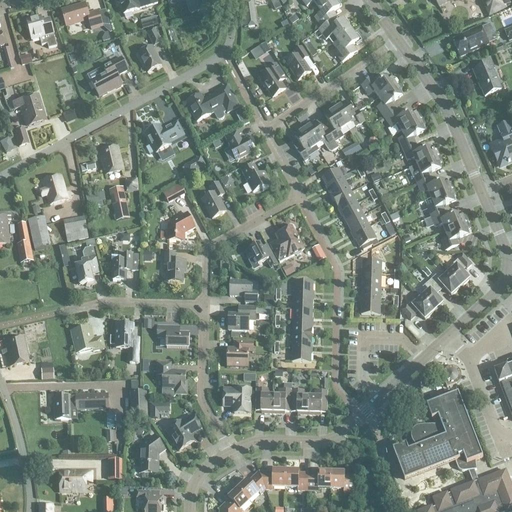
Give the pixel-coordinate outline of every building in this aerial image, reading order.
[(119,5),(121,4),(124,15),(140,11),(139,10),(158,4),(156,0),(115,0),(117,4),(119,5)] [(180,3),(180,2),(186,0),(191,15),(205,10),(202,0),(168,0),(170,5),(180,3)] [(282,10),(277,0),(274,0),(270,2),(275,12),(276,11),(277,13),(282,10)] [(322,29),(333,21),(330,16),(342,7),(338,2),(335,2),(333,0),(327,0),(317,8),(322,14),(315,19),(322,29)] [(451,0),(482,0),(482,1),(489,17),(505,9),(505,8),(510,5),(507,0),(435,0),(439,7),(451,0)] [(257,27),(253,3),(241,4),(245,29),(257,27)] [(88,14),(85,5),(62,12),(67,27),(88,21),(91,32),(103,28),(105,36),(112,34),(105,11),(98,13),(98,11),(88,14)] [(50,18),(43,20),(42,17),(28,21),(28,23),(26,24),(25,25),(26,30),(28,30),(30,30),(33,41),(41,39),(43,46),(48,45),(50,49),(58,47),(50,18)] [(144,21),(146,30),(159,26),(156,17),(144,21)] [(337,42),(352,32),(348,28),(350,25),(346,20),(334,28),(331,23),(334,21),(333,21),(322,29),(319,31),(326,41),(333,36),(337,42)] [(155,30),(146,34),(153,47),(162,43),(155,30)] [(461,60),(481,51),(490,47),(482,30),(473,34),(453,43),(461,60)] [(352,32),(337,42),(341,48),(334,53),(342,64),(354,55),(349,49),(356,45),(357,46),(362,42),(357,35),(354,36),(352,32)] [(496,42),(505,38),(503,33),(494,36),(496,42)] [(24,48),(31,45),(29,38),(22,41),(24,48)] [(14,69),(8,48),(3,50),(8,70),(14,69)] [(147,74),(162,66),(152,48),(138,55),(147,74)] [(311,73),(303,62),(308,58),(302,48),(295,53),(297,57),(286,64),(298,82),(311,73)] [(20,58),(21,66),(31,64),(29,56),(20,58)] [(123,87),(118,78),(129,72),(121,58),(103,68),(106,75),(91,83),(99,98),(115,89),(117,90),(123,87)] [(480,86),(484,98),(501,91),(493,71),(491,64),(473,71),(478,83),(477,84),(479,87),(480,86)] [(286,90),(278,78),(283,75),(276,65),(269,70),(271,72),(260,79),(273,99),(286,90)] [(368,96),(375,93),(379,99),(398,85),(394,79),(390,79),(389,77),(378,85),(373,78),(361,87),(368,96)] [(378,110),(384,119),(396,111),(391,104),(403,96),(401,94),(402,90),(398,85),(379,99),(383,104),(378,110)] [(197,123),(211,115),(214,114),(217,119),(217,120),(218,120),(220,121),(221,121),(222,120),(223,119),(224,118),(224,117),(224,116),(224,114),(227,113),(228,114),(239,108),(228,87),(216,93),(217,94),(204,102),(200,96),(186,104),(197,123)] [(13,104),(15,110),(20,109),(26,128),(46,122),(38,96),(13,104)] [(335,110),(346,127),(352,123),(355,128),(359,126),(360,126),(365,123),(358,112),(353,115),(345,103),(335,110)] [(346,127),(335,110),(324,117),(332,129),(328,132),(335,143),(344,137),(340,131),(346,127)] [(235,115),(242,128),(249,124),(242,111),(235,115)] [(414,111),(401,118),(396,111),(384,119),(391,128),(393,127),(397,134),(401,132),(422,120),(419,114),(415,113),(414,111)] [(399,143),(403,153),(417,147),(413,139),(425,132),(424,130),(425,126),(422,120),(401,132),(404,138),(399,143)] [(315,123),(305,130),(316,147),(322,143),(328,152),(331,153),(338,148),(335,143),(328,132),(323,135),(315,123)] [(511,145),(511,133),(511,131),(507,123),(495,128),(501,143),(489,148),(492,153),(491,153),(496,164),(499,170),(509,165),(508,164),(511,162),(511,153),(509,147),(511,145)] [(160,126),(146,134),(152,146),(147,149),(150,156),(156,153),(157,155),(172,147),(170,145),(185,137),(178,124),(163,132),(160,126)] [(14,131),(19,148),(28,145),(23,129),(14,131)] [(309,159),(308,158),(319,151),(316,147),(305,130),(294,137),(302,149),(297,152),(304,162),(309,159)] [(247,140),(242,143),(237,133),(226,139),(231,148),(229,149),(236,162),(253,152),(247,140)] [(1,145),(6,155),(13,151),(8,142),(1,145)] [(414,160),(417,166),(439,157),(437,151),(433,150),(432,147),(419,153),(417,147),(403,153),(407,161),(414,160)] [(118,149),(100,153),(106,176),(123,171),(118,149)] [(414,177),(417,186),(430,180),(428,174),(441,169),(440,167),(442,163),(439,157),(417,166),(419,172),(414,177)] [(197,172),(206,167),(201,158),(192,163),(197,172)] [(86,165),(87,172),(96,170),(94,163),(86,165)] [(264,173),(256,178),(254,173),(257,171),(254,166),(242,173),(253,194),(261,189),(263,192),(272,187),(264,173)] [(328,191),(345,182),(339,170),(322,179),(328,191)] [(379,174),(371,177),(373,184),(381,181),(379,174)] [(48,197),(50,205),(67,200),(61,178),(43,183),(46,191),(41,192),(43,198),(48,197)] [(428,193),(431,200),(453,190),(451,184),(447,183),(446,181),(433,186),(430,180),(417,186),(421,194),(428,193)] [(335,202),(351,193),(345,182),(328,191),(335,202)] [(209,188),(213,195),(201,201),(212,221),(228,213),(223,204),(223,203),(221,199),(226,196),(219,183),(209,188)] [(130,219),(123,189),(110,192),(117,222),(130,219)] [(428,210),(431,219),(445,213),(442,208),(455,202),(454,200),(456,196),(453,190),(431,200),(425,202),(428,210)] [(88,205),(105,202),(103,192),(85,195),(88,205)] [(169,205),(174,202),(168,192),(163,194),(169,205)] [(341,214),(358,205),(351,193),(335,202),(341,214)] [(347,226),(364,217),(358,205),(341,214),(347,226)] [(442,226),(445,233),(467,223),(465,217),(461,216),(460,214),(447,219),(445,213),(431,219),(435,227),(442,226)] [(187,214),(168,224),(167,241),(184,242),(184,235),(195,229),(187,214)] [(392,223),(399,220),(396,214),(390,217),(392,223)] [(353,237),(370,228),(364,217),(347,226),(353,237)] [(0,218),(0,232),(0,233),(0,234),(2,233),(3,237),(9,237),(8,221),(11,221),(11,218),(0,218)] [(64,222),(67,244),(89,240),(85,218),(64,222)] [(52,249),(45,219),(28,223),(35,252),(49,249),(49,250),(52,249)] [(470,229),(467,223),(445,233),(448,239),(442,244),(445,252),(459,247),(456,241),(469,235),(468,233),(470,229)] [(279,264),(294,256),(297,257),(301,255),(301,252),(304,251),(295,233),(296,230),(294,227),(291,226),(288,228),(287,231),(276,237),(278,242),(270,246),(279,264)] [(386,230),(391,238),(396,235),(392,227),(386,230)] [(370,228),(353,237),(360,249),(377,240),(370,228)] [(0,246),(10,245),(9,237),(3,237),(2,233),(0,234),(0,233),(0,232),(0,246)] [(30,243),(17,246),(21,264),(33,262),(30,243)] [(258,267),(266,262),(270,269),(277,265),(268,247),(263,250),(261,245),(245,254),(249,262),(254,259),(258,267)] [(99,273),(95,256),(93,248),(85,250),(83,254),(84,259),(82,263),(82,265),(75,267),(80,287),(85,285),(86,287),(94,285),(93,283),(94,283),(92,275),(99,273)] [(152,254),(143,254),(143,262),(152,262),(152,254)] [(162,265),(168,266),(168,283),(183,283),(183,270),(185,270),(186,262),(176,262),(176,255),(163,254),(162,265)] [(122,263),(114,262),(113,281),(126,281),(126,268),(132,268),(133,256),(122,256),(122,263)] [(452,271),(448,275),(460,288),(469,280),(459,269),(463,266),(467,270),(472,266),(463,257),(451,268),(452,271)] [(362,276),(381,276),(382,263),(363,262),(362,276)] [(291,265),(282,270),(286,278),(295,274),(291,265)] [(437,274),(430,281),(438,291),(443,287),(451,296),(460,288),(448,275),(443,279),(437,274)] [(362,289),(381,290),(381,276),(362,276),(362,289)] [(426,295),(421,299),(434,312),(442,304),(434,295),(438,291),(430,281),(422,288),(426,295)] [(258,292),(252,292),(252,282),(230,282),(230,297),(245,298),(245,304),(258,304),(258,292)] [(294,297),(313,297),(313,284),(294,283),(294,297)] [(361,302),(380,303),(381,290),(362,289),(361,302)] [(264,308),(273,308),(273,297),(264,296),(264,308)] [(313,297),(294,297),(293,310),(312,310),(313,297)] [(425,320),(434,312),(421,299),(417,302),(415,301),(402,312),(411,321),(415,317),(411,313),(415,310),(425,320)] [(380,303),(361,302),(361,316),(380,317),(380,303)] [(238,307),(238,316),(229,316),(228,333),(249,333),(249,322),(256,323),(256,315),(256,308),(238,307)] [(312,310),(293,310),(293,323),(312,324),(312,310)] [(436,322),(444,315),(440,310),(432,318),(436,322)] [(155,322),(143,321),(143,330),(154,330),(155,322)] [(312,324),(293,323),(293,336),(311,337),(312,324)] [(116,326),(116,338),(110,338),(110,346),(116,346),(116,350),(130,351),(129,364),(138,365),(139,344),(133,343),(133,327),(116,326)] [(167,340),(166,349),(188,349),(188,335),(171,335),(172,328),(158,327),(157,339),(167,340)] [(92,340),(90,328),(77,331),(78,334),(73,335),(71,338),(75,351),(79,354),(85,352),(87,348),(91,347),(92,353),(104,350),(101,338),(92,340)] [(311,337),(293,336),(292,349),(311,350),(311,337)] [(23,338),(3,342),(9,368),(29,364),(23,338)] [(240,343),(240,350),(228,350),(227,368),(248,368),(248,354),(253,354),(253,344),(240,343)] [(311,350),(292,349),(292,363),(310,364),(311,350)] [(511,360),(510,360),(508,361),(507,362),(506,363),(505,365),(505,366),(506,368),(494,372),(511,417),(511,360)] [(163,374),(163,389),(162,396),(163,396),(165,398),(174,399),(177,395),(184,395),(184,393),(187,391),(187,385),(185,383),(185,373),(170,372),(170,365),(157,364),(157,374),(163,374)] [(53,370),(40,370),(41,382),(53,381),(53,370)] [(458,379),(459,376),(458,374),(457,372),(455,370),(452,370),(450,370),(447,371),(446,374),(445,376),(446,378),(443,379),(447,388),(455,385),(454,382),(456,381),(458,379)] [(327,414),(329,392),(329,380),(324,380),(324,390),(326,390),(326,392),(322,392),(315,391),(315,398),(309,397),(309,416),(317,417),(317,414),(321,414),(327,414)] [(130,394),(131,420),(147,420),(147,393),(138,394),(138,382),(131,382),(132,394),(130,394)] [(251,391),(234,390),(234,391),(224,391),(224,408),(234,408),(234,414),(250,415),(251,391)] [(264,415),(273,415),(273,396),(268,396),(269,391),(256,390),(255,412),(265,412),(264,415)] [(281,413),(291,413),(292,391),(279,391),(279,397),(273,396),(273,415),(281,415),(281,413)] [(301,416),(309,416),(309,397),(304,397),(304,392),(292,391),(291,413),(301,414),(301,416)] [(71,421),(71,410),(76,410),(76,412),(108,411),(108,395),(75,396),(75,398),(70,398),(70,397),(54,398),(55,421),(71,421)] [(463,473),(464,473),(468,472),(470,477),(475,474),(471,464),(483,459),(458,395),(437,403),(435,398),(434,398),(427,407),(426,407),(432,421),(433,420),(436,427),(421,429),(418,430),(416,431),(415,432),(413,434),(412,436),(412,438),(412,440),(413,442),(413,444),(393,452),(404,481),(455,462),(457,469),(458,470),(458,471),(459,472),(460,472),(461,473),(463,473)] [(170,412),(169,405),(150,406),(150,419),(157,420),(157,413),(170,412)] [(193,416),(182,423),(180,420),(165,430),(179,452),(194,442),(190,436),(201,429),(193,416)] [(165,452),(154,437),(140,447),(140,474),(158,475),(159,457),(165,452)] [(121,481),(121,461),(109,461),(109,481),(121,481)] [(285,489),(286,470),(273,470),(273,473),(259,472),(266,492),(272,492),(272,489),(285,489)] [(286,470),(285,489),(298,489),(298,493),(308,493),(309,474),(298,473),(299,471),(286,470)] [(331,490),(332,472),(319,471),(319,474),(309,474),(308,493),(318,493),(319,490),(331,490)] [(237,489),(250,503),(259,494),(261,496),(266,492),(259,472),(248,482),(246,480),(237,489)] [(332,472),(331,490),(343,491),(343,494),(355,495),(355,475),(344,475),(345,472),(332,472)] [(475,474),(470,477),(473,484),(450,493),(451,495),(447,496),(447,494),(432,500),(436,508),(432,510),(431,508),(421,511),(511,511),(511,493),(511,494),(510,490),(511,489),(505,472),(478,482),(475,474)] [(60,473),(60,494),(85,494),(85,484),(92,484),(92,473),(60,473)] [(250,503),(237,489),(228,498),(229,499),(219,509),(224,511),(241,511),(240,511),(250,503)] [(163,511),(164,500),(159,500),(159,494),(141,493),(141,492),(137,492),(137,499),(145,499),(144,511),(163,511)] [(114,511),(115,500),(104,500),(103,511),(114,511)]
